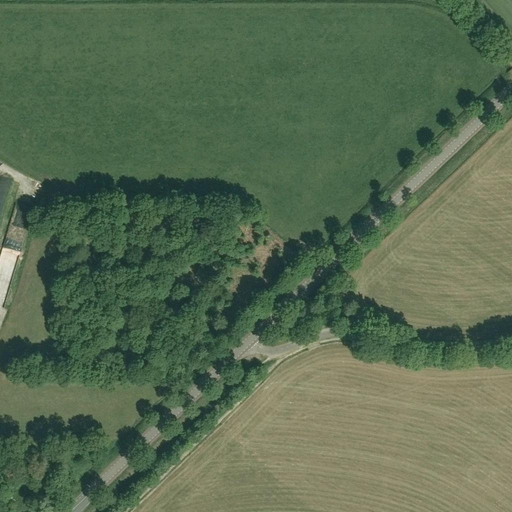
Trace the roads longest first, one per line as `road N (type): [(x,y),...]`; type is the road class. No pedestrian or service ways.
road 1 (tertiary): [(247,340),(511,87)]
road 2 (unclassified): [(247,340),(276,353),(337,332),(414,348),(511,346)]
road 3 (tertiary): [(70,511),(247,340)]
